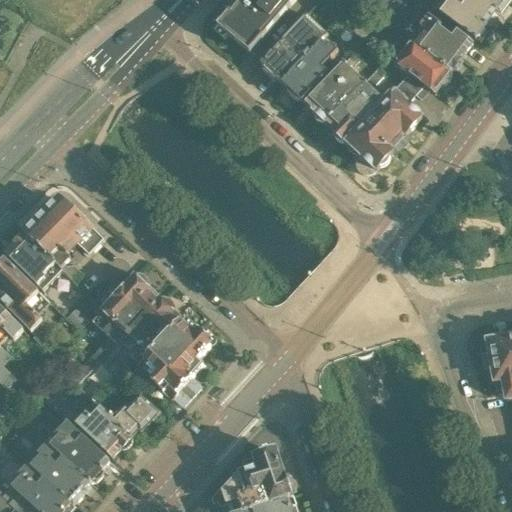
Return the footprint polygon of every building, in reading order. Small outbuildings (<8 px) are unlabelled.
[(230,14),(218,29),(250,56),(297,0),(305,0),(308,2),(309,0),(242,0),(238,5),(240,7),(232,16),(230,14)] [(464,0),(440,0),(433,11),(475,42),(482,40),(486,33),(486,28),(491,20),(464,0)] [(464,0),(491,20),(497,13),(503,12),(508,5),(507,0),(464,0)] [(367,16),(352,32),(362,42),(377,26),(367,16)] [(411,43),(451,74),(452,73),(452,74),(453,73),(457,72),(463,65),(462,61),(462,60),(473,45),(457,33),(447,26),(445,29),(429,17),(420,28),(423,31),(413,44),(411,43)] [(261,66),(281,85),(325,38),(305,20),(261,66)] [(326,39),(325,38),(281,85),(289,92),(290,97),(295,102),(300,102),(302,105),(329,76),(323,70),(338,53),(332,47),(340,39),(332,32),(326,39)] [(452,75),(451,74),(411,43),(394,66),(412,80),(430,93),(430,92),(436,96),(442,88),(445,87),(446,87),(448,85),(449,84),(450,82),(451,81),(451,80),(451,78),(451,77),(451,76),(452,75)] [(351,67),(356,67),(363,60),(363,55),(358,50),(344,66),(348,70),(351,67)] [(324,126),(325,127),(364,84),(351,72),(348,70),(344,66),(305,108),(313,116),(313,117),(313,118),(313,119),(314,119),(314,120),(315,121),(315,122),(316,123),(317,124),(318,124),(319,125),(320,126),(321,126),(322,126),(323,126),(324,126)] [(364,85),(364,84),(325,127),(333,135),(333,137),(334,139),(335,141),(337,142),(339,143),(340,144),(342,145),(344,145),(345,145),(384,103),(372,91),(383,79),(383,74),(378,70),(364,85)] [(422,102),(430,93),(412,80),(410,82),(407,79),(395,92),(395,91),(384,103),(345,145),(346,146),(361,160),(359,161),(359,162),(358,163),(357,165),(357,166),(357,167),(357,168),(357,169),(358,171),(359,173),(359,174),(360,175),(362,176),(363,177),(365,178),(366,178),(368,178),(369,178),(371,177),(373,176),(375,175),(379,170),(382,169),(384,169),(386,167),(388,165),(389,164),(390,163),(390,161),(391,160),(391,158),(402,146),(400,145),(423,120),(408,106),(417,97),(422,102)] [(26,236),(28,239),(64,273),(77,285),(84,278),(75,268),(69,268),(68,270),(65,266),(71,260),(68,257),(78,246),(90,256),(104,242),(63,203),(56,204),(26,236)] [(43,294),(64,273),(28,239),(27,240),(22,240),(16,246),(16,251),(9,258),(7,257),(43,294)] [(0,301),(33,333),(37,329),(43,323),(39,318),(50,306),(39,296),(5,262),(0,262),(0,301)] [(89,362),(80,371),(71,382),(77,388),(87,377),(95,368),(99,364),(100,364),(113,349),(116,349),(160,302),(150,292),(150,290),(150,288),(149,287),(149,286),(148,284),(147,283),(146,282),(144,280),(142,279),(139,279),(136,279),(135,278),(137,276),(136,276),(133,279),(134,279),(121,294),(103,312),(102,311),(101,313),(101,314),(100,316),(92,323),(94,325),(94,324),(104,334),(103,334),(104,336),(105,335),(109,339),(102,346),(102,347),(89,362)] [(161,302),(160,302),(116,349),(120,348),(128,357),(128,358),(129,359),(130,358),(133,361),(128,366),(115,379),(116,380),(112,385),(117,390),(122,385),(122,386),(132,375),(181,323),(182,322),(175,315),(174,313),(174,311),(174,310),(173,309),(172,307),(170,305),(168,303),(166,303),(164,302),(163,302),(162,302),(161,302)] [(24,332),(12,321),(0,308),(0,347),(0,348),(10,339),(14,343),(24,332)] [(90,323),(77,310),(69,318),(82,331),(90,323)] [(196,337),(181,323),(132,375),(138,380),(143,374),(152,383),(173,402),(174,401),(181,408),(200,388),(193,381),(204,370),(206,369),(205,368),(206,367),(204,366),(203,367),(198,362),(211,348),(211,343),(203,335),(197,335),(196,337)] [(37,329),(33,333),(36,336),(34,338),(43,347),(52,338),(46,332),(40,332),(37,329)] [(511,337),(511,338),(499,341),(497,340),(495,339),(493,339),(492,340),(490,341),(489,341),(487,343),(487,344),(486,346),(486,347),(486,348),(486,350),(487,351),(487,352),(488,353),(489,354),(490,355),(495,383),(502,382),(505,399),(509,402),(511,401),(511,337)] [(0,356),(4,352),(0,348),(0,347),(0,385),(7,392),(17,381),(0,364),(0,356)] [(126,404),(112,419),(133,440),(139,433),(141,435),(161,415),(140,395),(139,396),(136,394),(126,405),(126,404)] [(63,420),(68,425),(68,424),(71,427),(74,424),(77,427),(76,427),(113,461),(121,452),(127,450),(132,445),(132,441),(133,440),(112,419),(101,410),(93,403),(77,420),(70,413),(63,420)] [(68,424),(68,425),(65,428),(62,426),(63,425),(50,414),(46,418),(58,429),(50,437),(56,443),(52,448),(92,485),(96,485),(103,477),(103,471),(110,463),(84,439),(82,437),(71,427),(68,424)] [(90,485),(92,485),(52,448),(49,445),(27,426),(24,430),(36,442),(33,445),(42,453),(39,456),(42,459),(33,469),(71,505),(77,505),(84,498),(83,493),(90,485)] [(65,511),(71,505),(33,469),(14,451),(10,456),(21,465),(26,470),(19,478),(10,487),(37,511),(65,511)] [(212,501),(214,506),(218,504),(219,509),(227,507),(228,507),(229,511),(254,511),(287,501),(291,500),(276,453),(269,453),(260,456),(255,461),(257,467),(240,473),(241,477),(235,480),(236,482),(229,490),(222,490),(212,501)] [(37,511),(10,487),(9,487),(0,478),(0,511),(37,511)] [(290,510),(287,501),(254,511),(294,511),(290,510)]
